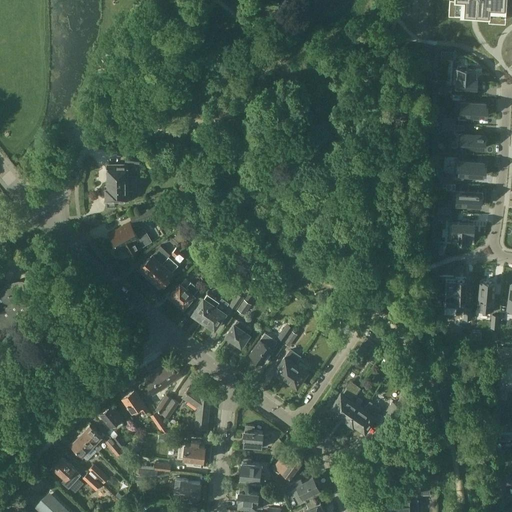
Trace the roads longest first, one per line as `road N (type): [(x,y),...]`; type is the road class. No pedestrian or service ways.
road 1 (residential): [(48,219),(65,194),(99,66),(150,0)]
road 2 (residential): [(0,486),(89,393),(170,335)]
road 3 (residential): [(170,335),(48,219)]
road 4 (residential): [(493,236),(506,94)]
road 5 (residential): [(215,511),(229,380)]
road 6 (residential): [(293,424),(364,322)]
